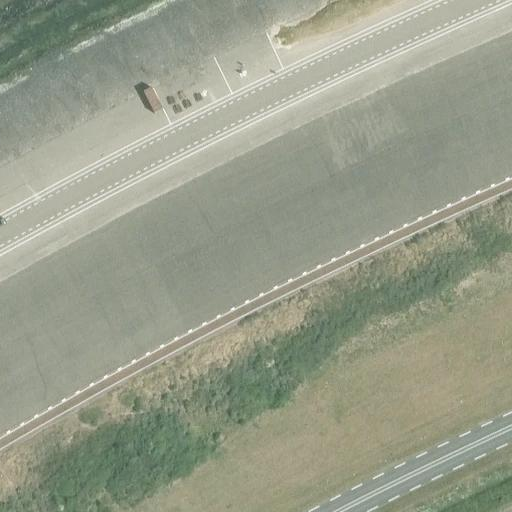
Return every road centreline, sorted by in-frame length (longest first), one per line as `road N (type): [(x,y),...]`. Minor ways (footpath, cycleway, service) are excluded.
road 1 (unclassified): [(0,240),(477,0)]
road 2 (primary): [(335,511),(511,429)]
